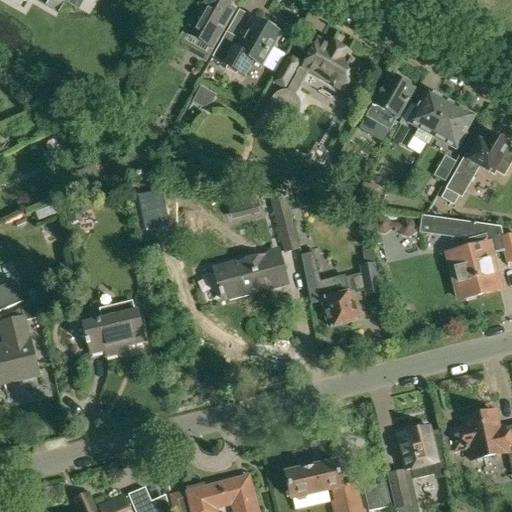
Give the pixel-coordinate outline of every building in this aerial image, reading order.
[(203,60),(204,61),(233,9),(228,7),(232,0),(201,0),(180,38),(181,38),(184,33),(210,48),(203,60)] [(241,41),(226,32),(211,58),(243,76),(252,60),(261,66),(279,34),(275,31),(274,27),(268,24),(265,25),(254,19),(241,41)] [(318,42),(304,66),(302,70),(298,68),(301,63),(291,57),(277,80),(288,86),(295,73),(298,74),(289,89),(287,89),(284,89),(281,90),(279,91),(277,92),(275,94),(273,97),(272,99),(271,102),(271,104),(271,107),(272,110),(273,112),(275,114),(277,116),(279,118),(282,119),(284,119),(287,119),(290,119),(292,118),(295,117),(297,115),(299,113),(300,111),(301,108),(301,105),(301,103),(301,100),(300,98),(299,95),(297,94),(311,70),(331,81),(329,84),(333,86),(335,84),(345,90),(359,66),(345,58),(348,52),(332,43),(328,49),(318,42)] [(379,92),(366,116),(390,130),(413,89),(410,88),(410,83),(404,79),(400,81),(391,77),(382,94),(379,92)] [(427,144),(433,133),(449,105),(446,104),(448,100),(441,96),(439,100),(429,94),(421,107),(417,105),(408,120),(419,126),(413,136),(427,144)] [(452,107),(449,105),(433,133),(460,148),(468,134),(463,131),(471,118),(460,112),(462,108),(454,104),(452,107)] [(409,130),(401,126),(393,140),(401,144),(409,130)] [(447,189),(442,198),(443,199),(454,205),(459,196),(462,198),(473,178),(478,169),(492,177),(495,171),(504,177),(511,162),(511,147),(509,146),(510,144),(489,132),(483,143),(480,141),(471,156),(469,162),(464,159),(447,189)] [(140,169),(152,147),(142,141),(136,152),(129,148),(123,159),(140,169)] [(456,162),(445,157),(435,177),(445,182),(456,162)] [(379,187),(362,183),(358,202),(375,206),(379,187)] [(285,255),(299,251),(285,198),(271,202),(285,255)] [(77,200),(64,202),(69,224),(82,221),(77,200)] [(374,230),(378,235),(384,236),(390,231),(399,232),(403,237),(410,238),(415,233),(416,226),(412,221),(405,220),(399,224),(390,223),(386,219),(379,218),(374,222),(374,230)] [(466,249),(448,254),(459,298),(463,297),(467,299),(474,297),(475,295),(499,288),(491,255),(504,252),(507,264),(511,263),(511,235),(502,238),(499,226),(451,220),(448,237),(464,239),(466,249)] [(228,301),(248,295),(248,293),(285,283),(277,253),(212,270),(220,301),(228,299),(228,301)] [(320,303),(324,302),(331,328),(356,321),(349,297),(345,278),(338,280),(338,278),(321,282),(314,256),(301,259),(310,305),(320,303)] [(376,264),(359,268),(365,296),(381,293),(376,264)] [(0,312),(23,302),(14,282),(0,288),(0,312)] [(0,382),(16,378),(17,382),(39,377),(30,339),(29,339),(25,321),(42,317),(38,302),(21,309),(23,318),(0,323),(0,327),(4,345),(0,345),(0,382)] [(82,323),(88,348),(90,355),(104,352),(106,358),(127,353),(126,347),(145,342),(137,310),(133,311),(131,302),(100,309),(102,318),(82,323)] [(468,449),(470,462),(508,453),(510,461),(511,461),(511,427),(499,430),(495,413),(462,420),(463,428),(450,431),(455,452),(468,449)] [(406,471),(386,476),(394,511),(417,511),(413,491),(409,492),(405,479),(409,478),(412,477),(413,480),(434,474),(432,465),(445,462),(439,431),(428,434),(427,427),(405,432),(406,435),(397,437),(406,471)] [(285,474),(289,493),(291,500),(331,491),(334,502),(330,503),(332,511),(361,511),(355,484),(343,487),(337,462),(285,474)] [(213,511),(214,509),(232,504),(233,511),(256,511),(248,477),(205,489),(204,485),(186,489),(191,511),(213,511)] [(386,484),(364,489),(369,511),(391,507),(386,484)] [(169,511),(165,497),(150,503),(144,489),(129,496),(129,497),(94,511),(87,496),(75,501),(79,511),(169,511)]
